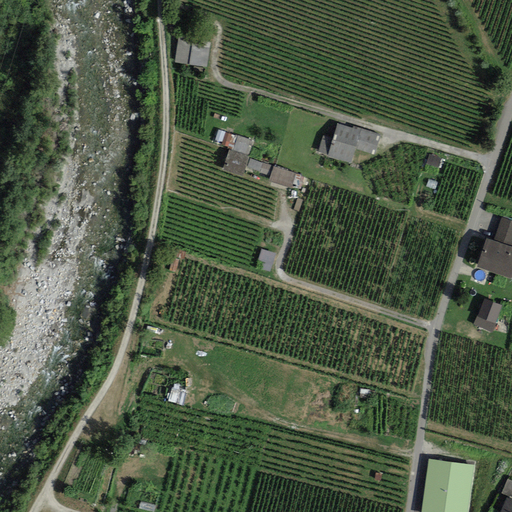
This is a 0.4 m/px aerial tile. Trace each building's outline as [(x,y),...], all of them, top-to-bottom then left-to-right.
[(211,42),(179,36),(174,62),(206,67),(211,42)] [(353,128),(337,123),(327,156),(351,163),(356,149),(375,154),(381,134),(353,125),(353,128)] [(253,140),(236,135),(231,148),(249,154),(253,140)] [(249,156),(230,150),(223,170),(243,176),(249,156)] [(430,154),(426,164),(438,168),(442,159),(430,154)] [(252,159),(248,169),(270,176),(273,166),(252,159)] [(296,173),(274,166),(270,180),(292,187),(296,173)] [(493,241),(511,247),(511,221),(500,218),(493,241)] [(511,247),(493,241),(486,239),(477,267),(511,278),(511,247)] [(276,253),(261,248),(257,259),(265,262),(262,269),(270,271),(276,253)] [(503,304),(484,297),(474,325),(493,332),(503,304)] [(468,511),(474,465),(426,461),(421,511),(468,511)] [(511,511),(511,500),(506,498),(500,511),(511,511)]
